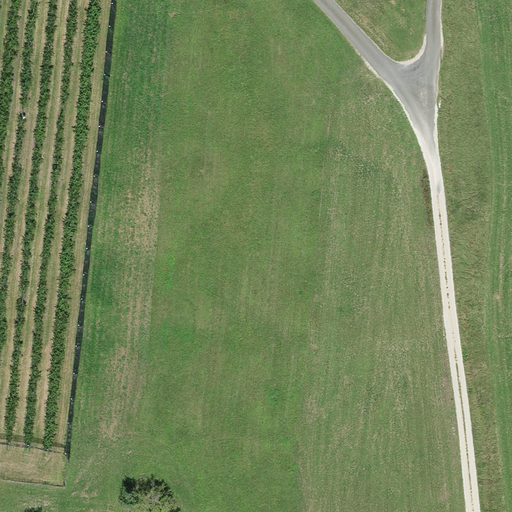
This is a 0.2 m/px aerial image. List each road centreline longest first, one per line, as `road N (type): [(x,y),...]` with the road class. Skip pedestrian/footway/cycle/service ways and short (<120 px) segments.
road 1 (track): [(470,511),(415,87)]
road 2 (track): [(415,87),(390,79),(319,0)]
